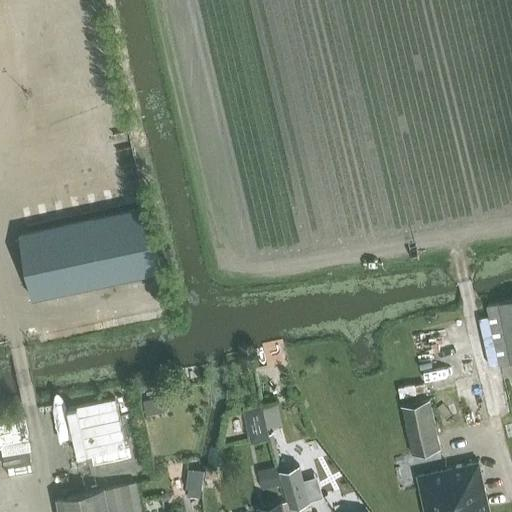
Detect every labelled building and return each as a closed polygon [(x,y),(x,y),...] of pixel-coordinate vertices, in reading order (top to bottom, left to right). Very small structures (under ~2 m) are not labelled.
[(35,300),(161,273),(147,208),(21,235),(35,300)] [(122,291),(127,309),(147,303),(142,285),(122,291)] [(511,363),(511,300),(498,303),(498,301),(485,303),(498,363),(510,361),(510,363),(511,363)] [(401,396),(417,393),(415,384),(399,387),(401,396)] [(167,410),(164,396),(144,400),(147,415),(167,410)] [(441,451),(431,402),(403,408),(414,457),(441,451)] [(249,419),(264,415),(261,406),(246,409),(249,419)] [(425,511),(489,511),(479,461),(417,474),(425,511)] [(279,466),(258,470),(262,489),(282,485),(279,466)] [(281,471),(291,507),(310,501),(300,466),(281,471)] [(186,488),(203,490),(205,469),(189,467),(186,488)] [(335,477),(307,483),(313,508),(352,499),(350,488),(338,490),(335,477)] [(142,511),(136,481),(57,497),(60,511),(142,511)] [(144,496),(144,508),(159,507),(159,496),(144,496)] [(283,511),(280,498),(259,504),(261,511),(283,511)]
